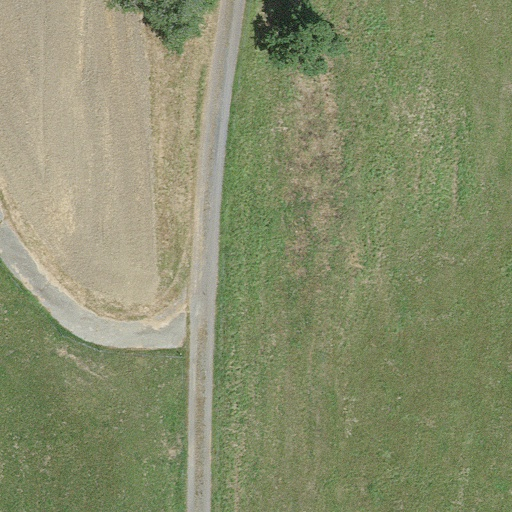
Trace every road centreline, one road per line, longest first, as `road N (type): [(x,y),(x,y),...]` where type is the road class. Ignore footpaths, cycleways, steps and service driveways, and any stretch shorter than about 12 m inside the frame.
road 1 (track): [(194,511),(204,286),(232,0)]
road 2 (track): [(0,245),(67,317),(119,336),(168,324),(204,286)]
